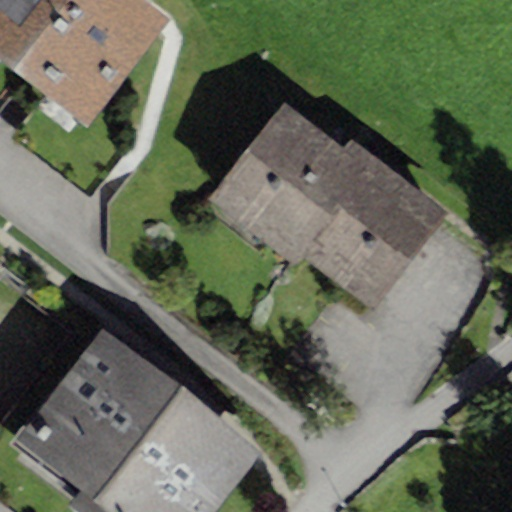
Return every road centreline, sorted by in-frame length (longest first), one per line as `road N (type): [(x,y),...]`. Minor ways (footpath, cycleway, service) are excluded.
road 1 (track): [(511,346),(405,427)]
road 2 (residential): [(313,511),(405,427)]
